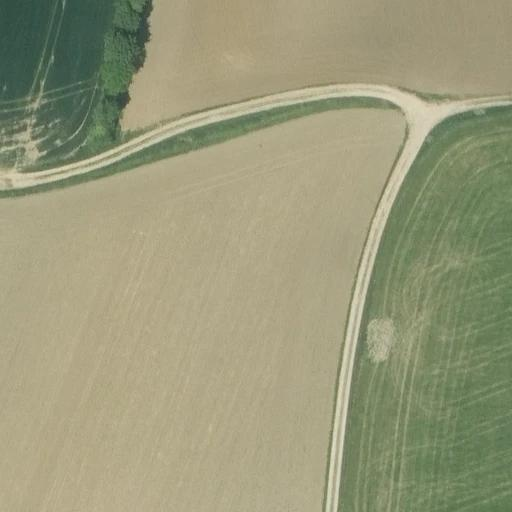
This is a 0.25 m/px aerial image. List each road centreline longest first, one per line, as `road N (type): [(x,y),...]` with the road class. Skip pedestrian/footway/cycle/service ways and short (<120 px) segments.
road 1 (track): [(430,114),(379,93),(289,98),(0,187)]
road 2 (track): [(430,114),(365,276),(331,511)]
